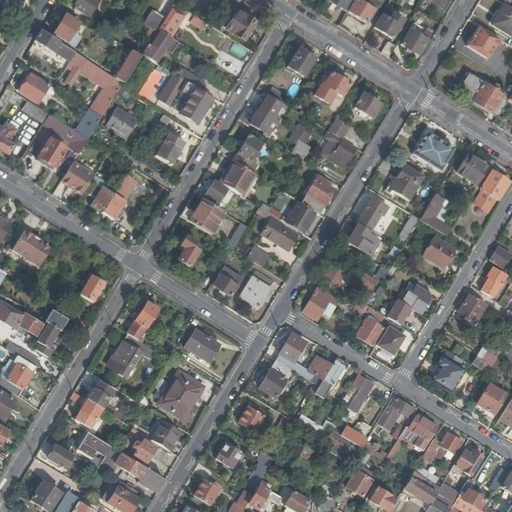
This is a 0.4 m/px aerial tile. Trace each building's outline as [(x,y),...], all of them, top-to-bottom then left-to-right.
[(0,0),(0,3),(14,12),(21,0),(0,0)] [(95,0),(77,0),(71,9),(86,20),(98,2),(95,0)] [(326,0),(347,14),(355,0),(326,0)] [(381,4),(373,0),(355,0),(347,14),(365,25),(368,19),(373,12),(375,13),(381,4)] [(491,27),(510,39),(511,35),(511,11),(504,6),(491,27)] [(164,19),(152,11),(142,26),(150,32),(155,34),(157,30),(164,19)] [(236,14),(232,19),(226,15),(219,27),(243,42),(244,39),(246,39),(248,35),(248,34),(249,31),(251,31),(253,27),(252,26),(253,24),(249,21),(248,22),(244,20),(243,18),(238,15),(236,14)] [(163,23),(166,25),(161,33),(170,38),(175,31),(173,29),(179,19),(173,15),(170,20),(166,18),(163,23)] [(193,15),(188,25),(202,31),(207,22),(193,15)] [(389,21),(381,17),(373,30),(391,41),(399,28),(403,22),(392,15),(389,21)] [(74,35),(80,26),(66,16),(54,35),(67,44),(68,43),(75,47),(80,39),(74,35)] [(409,23),(404,32),(398,41),(402,43),(412,25),(409,23)] [(430,36),(412,25),(402,43),(400,47),(417,57),(430,36)] [(465,46),(487,61),(501,41),(478,27),(465,46)] [(157,30),(155,34),(141,57),(155,65),(165,50),(172,54),(178,44),(170,38),(161,33),(157,30)] [(52,55),(53,54),(69,64),(75,55),(40,32),(33,44),(52,55)] [(155,34),(150,32),(134,57),(139,60),(141,57),(155,34)] [(232,44),(229,51),(244,58),(247,52),(232,44)] [(389,45),(386,45),(379,55),(387,59),(394,48),(389,45)] [(511,50),(506,46),(502,52),(511,58),(511,50)] [(302,79),(314,61),(299,50),(286,69),(302,79)] [(134,57),(131,54),(114,80),(122,86),(139,60),(134,57)] [(75,70),(80,73),(87,63),(75,55),(69,64),(68,65),(75,70)] [(80,73),(78,75),(104,91),(90,112),(102,120),(110,106),(122,86),(114,80),(87,63),(80,73)] [(75,70),(65,84),(70,88),(78,75),(80,73),(75,70)] [(183,72),(177,80),(185,85),(199,93),(204,85),(183,72)] [(37,106),(49,89),(28,75),(17,93),(37,106)] [(331,75),(329,77),(327,76),(314,97),(327,106),(334,95),(340,99),(348,86),(331,75)] [(471,95),(475,97),(473,102),(471,104),(488,116),(490,114),(497,118),(507,101),(466,77),(460,87),(471,95)] [(170,110),(196,126),(211,101),(199,93),(185,85),(170,110)] [(270,91),(267,96),(279,104),(282,99),(270,91)] [(380,107),(362,96),(353,110),(370,122),(380,107)] [(257,112),(250,122),(241,116),(237,123),(267,141),(277,126),(271,121),(280,107),(266,99),(259,109),(252,105),(251,108),(257,112)] [(26,103),(21,112),(43,125),(43,124),(47,118),(48,117),(26,103)] [(110,106),(102,120),(99,124),(125,141),(137,122),(110,106)] [(48,117),(47,118),(43,124),(54,130),(57,132),(61,125),(48,117)] [(165,128),(184,140),(188,134),(169,122),(165,128)] [(415,124),(408,137),(417,143),(425,130),(415,124)] [(0,152),(8,158),(13,149),(9,146),(16,133),(6,127),(0,125),(0,152)] [(57,132),(54,130),(47,141),(48,141),(63,151),(65,149),(67,150),(71,143),(76,135),(61,125),(57,132)] [(298,128),(290,142),(295,145),(297,142),(303,132),(304,132),(298,128)] [(93,134),(88,131),(83,139),(87,141),(88,142),(93,134)] [(311,137),(303,132),(297,142),(304,147),(311,137)] [(76,135),(71,143),(67,150),(72,153),(77,156),(87,141),(83,139),(76,135)] [(427,136),(425,137),(412,157),(438,174),(452,152),(427,136)] [(260,146),(247,138),(231,163),(250,175),(254,168),(249,165),(260,146)] [(355,152),(335,140),(332,145),(337,147),(327,163),(341,172),(346,164),(347,164),(355,152)] [(53,170),(64,152),(63,151),(48,141),(37,160),(53,170)] [(297,142),(295,145),(288,155),(300,163),(309,149),(304,147),(297,142)] [(170,168),(180,153),(164,143),(154,158),(170,168)] [(77,156),(72,153),(67,162),(72,165),(77,156)] [(466,157),(455,175),(476,188),(487,170),(466,157)] [(250,175),(231,163),(218,186),(240,200),(254,178),(250,175)] [(309,168),(300,163),(298,166),(307,171),(309,168)] [(444,167),(435,181),(441,184),(449,170),(444,167)] [(404,168),(397,181),(394,179),(385,195),(389,198),(391,195),(409,205),(423,180),(404,168)] [(90,184),(68,171),(57,190),(78,203),(90,184)] [(497,202),(508,184),(491,173),(480,191),(483,193),(475,205),(488,213),(496,202),(497,202)] [(105,180),(96,174),(93,179),(102,184),(105,180)] [(327,185),(317,179),(299,206),(303,208),(304,209),(315,215),(317,217),(325,204),(326,203),(333,193),(325,188),(327,185)] [(94,202),(90,209),(101,216),(112,198),(103,193),(107,188),(102,184),(99,190),(94,187),(87,197),(94,202)] [(212,184),(203,199),(216,207),(225,192),(212,184)] [(107,188),(103,193),(112,198),(115,193),(107,188)] [(443,201),(434,195),(419,222),(418,222),(445,239),(449,232),(450,231),(433,220),(441,207),(440,207),(443,201)] [(124,206),(112,198),(101,216),(113,224),(124,206)] [(194,214),(185,208),(179,219),(207,237),(222,214),(201,201),(194,214)] [(386,210),(371,201),(355,226),(358,227),(370,234),(380,218),(381,219),(386,210)] [(270,211),(262,206),(259,210),(260,211),(267,215),(270,211)] [(304,209),(303,208),(298,216),(292,212),(287,221),(279,216),(276,221),(292,231),(297,234),(302,237),(309,225),(315,215),(304,209)] [(260,211),(258,214),(257,216),(266,221),(269,217),(267,215),(260,211)] [(269,217),(266,221),(269,224),(272,226),(275,221),(269,217)] [(411,217),(398,239),(405,244),(418,222),(419,222),(411,217)] [(0,221),(0,245),(12,226),(4,221),(2,223),(0,221)] [(269,224),(266,229),(279,237),(282,232),(272,226),(269,224)] [(245,229),(239,225),(225,248),(231,252),(245,229)] [(358,227),(352,238),(374,251),(379,243),(369,237),(371,235),(370,234),(358,227)] [(452,227),(450,231),(449,232),(454,235),(458,238),(461,233),(452,227)] [(18,228),(7,247),(11,249),(23,231),(18,228)] [(286,253),(295,238),(290,235),(285,231),(286,230),(284,229),(282,232),(279,237),(266,229),(261,237),(286,253)] [(454,235),(449,232),(445,239),(450,241),(454,235)] [(25,234),(13,254),(39,270),(50,252),(33,242),(35,240),(25,234)] [(458,238),(454,235),(450,241),(454,244),(458,238)] [(192,249),(195,245),(185,238),(179,248),(183,251),(176,263),(188,270),(199,253),(198,252),(199,250),(197,249),(196,251),(192,249)] [(361,254),(369,259),(374,251),(352,238),(347,245),(354,250),(355,249),(362,253),(361,254)] [(445,272),(455,254),(435,242),(424,260),(445,272)] [(225,248),(214,265),(221,270),(222,268),(231,252),(225,248)] [(502,269),(509,256),(497,248),(489,261),(502,269)] [(400,253),(393,249),(387,259),(393,263),(400,253)] [(250,251),(248,250),(242,259),(244,261),(250,251)] [(259,256),(250,251),(244,261),(251,265),(260,271),(267,259),(260,255),(259,256)] [(511,272),(511,267),(508,265),(502,274),(509,278),(511,272)] [(396,268),(392,266),(387,274),(384,279),(389,281),(396,268)] [(228,300),(234,290),(236,291),(242,281),(222,268),(221,270),(215,279),(217,280),(211,289),(228,300)] [(321,285),(334,293),(343,278),(330,270),(321,285)] [(370,293),(375,285),(379,287),(384,279),(387,274),(380,270),(372,283),(364,278),(359,286),(370,293)] [(484,285),(485,286),(480,294),(491,301),(506,279),(492,270),(487,279),(488,279),(484,285)] [(10,271),(8,275),(30,290),(35,283),(23,275),(22,278),(10,271)] [(258,308),(272,285),(253,273),(238,299),(253,308),(258,308)] [(36,280),(49,288),(52,284),(39,276),(36,280)] [(92,306),(103,287),(90,279),(79,298),(92,306)] [(35,283),(30,290),(41,297),(46,289),(35,282),(35,283)] [(406,295),(399,305),(410,312),(418,317),(430,298),(415,289),(410,298),(406,295)] [(323,313),(330,317),(338,303),(318,291),(304,314),(318,322),(323,313)] [(372,299),(367,296),(361,305),(367,308),(372,299)] [(457,314),(475,325),(485,307),(467,296),(457,314)] [(349,299),(344,307),(356,314),(361,306),(349,299)] [(399,305),(397,303),(386,321),(388,322),(399,329),(410,312),(399,305)] [(361,305),(361,306),(356,314),(361,317),(363,313),(366,309),(367,308),(361,305)] [(157,313),(146,306),(126,337),(137,343),(157,313)] [(33,352),(48,362),(54,353),(49,350),(59,333),(61,334),(68,322),(52,311),(42,328),(34,340),(36,341),(37,339),(38,339),(39,339),(39,340),(38,342),(34,350),(33,352)] [(27,313),(18,329),(34,340),(42,328),(31,321),(33,317),(27,313)] [(365,323),(365,322),(381,332),(384,327),(382,325),(369,318),(370,317),(363,313),(361,317),(360,319),(365,323)] [(370,317),(369,318),(382,325),(384,320),(372,313),(370,317)] [(91,315),(86,323),(91,327),(96,318),(91,315)] [(371,349),(382,332),(381,332),(365,322),(365,323),(355,340),(371,349)] [(403,341),(387,331),(375,349),(392,359),(403,341)] [(207,366),(218,347),(194,332),(183,350),(207,366)] [(142,355),(148,359),(152,353),(137,343),(126,337),(107,369),(122,379),(129,367),(132,369),(142,355)] [(303,347),(291,339),(275,365),(292,375),(317,391),(322,383),(330,369),(316,361),(307,375),(291,365),(303,347)] [(176,346),(171,343),(162,359),(167,362),(170,356),(176,346)] [(461,369),(438,355),(424,379),(434,385),(436,381),(449,389),(461,369)] [(35,362),(26,357),(22,362),(31,368),(35,362)] [(3,385),(0,383),(0,387),(17,399),(36,371),(31,368),(22,362),(18,359),(15,364),(10,361),(0,375),(0,378),(5,382),(3,385)] [(472,367),(480,372),(484,365),(476,360),(472,367)] [(334,364),(330,369),(322,383),(332,388),(343,370),(334,364)] [(260,389),(276,399),(292,375),(275,365),(260,389)] [(203,390),(179,375),(160,407),(183,421),(203,390)] [(374,387),(364,381),(339,422),(345,426),(347,421),(352,424),(374,387)] [(111,394),(98,385),(86,404),(100,412),(111,394)] [(490,417),(503,397),(487,387),(474,408),(490,417)] [(312,391),(305,402),(309,405),(316,393),(312,391)] [(0,394),(0,420),(3,422),(14,404),(0,394)] [(70,401),(80,407),(84,402),(73,396),(70,401)] [(411,412),(392,400),(381,419),(389,424),(396,414),(406,420),(411,412)] [(511,401),(510,401),(497,422),(507,428),(508,426),(511,427),(511,401)] [(75,422),(89,431),(100,412),(86,404),(75,422)] [(253,436),(266,414),(250,405),(237,427),(253,436)] [(415,414),(411,412),(406,420),(409,422),(415,414)] [(299,416),(296,422),(321,435),(325,428),(299,416)] [(283,419),(271,439),(283,447),(295,427),(283,419)] [(416,419),(408,432),(419,439),(413,448),(422,454),(436,431),(416,419)] [(171,446),(179,435),(163,425),(151,443),(169,454),(173,448),(171,446)] [(135,427),(131,432),(136,435),(146,440),(149,435),(135,427)] [(399,427),(391,439),(397,443),(398,440),(402,435),(405,430),(399,427)] [(0,448),(9,435),(0,429),(0,448)] [(345,430),(339,439),(359,452),(365,443),(345,430)] [(405,430),(402,435),(412,442),(408,447),(409,448),(413,450),(413,448),(419,439),(408,432),(405,430)] [(136,435),(131,432),(123,445),(126,447),(128,448),(136,435)] [(88,436),(83,433),(72,452),(77,454),(88,436)] [(402,435),(398,440),(403,443),(406,446),(405,449),(407,450),(409,448),(408,447),(412,442),(402,435)] [(110,450),(88,436),(77,454),(91,463),(97,454),(104,460),(110,450)] [(461,444),(446,436),(440,447),(439,448),(444,451),(453,457),(461,444)] [(354,462),(359,454),(330,437),(326,444),(333,448),(330,456),(342,463),(345,457),(354,462)] [(398,440),(397,443),(386,460),(391,463),(403,443),(398,440)] [(135,453),(132,458),(145,466),(154,451),(137,441),(131,450),(135,453)] [(302,474),(312,456),(292,444),(278,468),(290,475),(294,469),(302,474)] [(49,458),(47,461),(63,472),(71,460),(52,447),(46,457),(49,458)] [(230,472),(240,457),(224,447),(215,463),(230,472)] [(361,453),(362,453),(370,458),(383,465),(385,461),(364,448),(361,453)] [(433,450),(429,448),(418,466),(423,469),(425,465),(428,466),(436,452),(433,450)] [(110,450),(104,460),(157,494),(164,483),(121,457),(117,455),(114,452),(110,450)] [(370,458),(362,453),(357,462),(365,467),(370,458)] [(463,453),(454,469),(469,478),(480,460),(473,455),(471,458),(463,453)] [(97,454),(91,463),(89,467),(97,471),(104,460),(97,454)] [(259,466),(246,488),(255,493),(257,489),(260,485),(264,477),(273,463),(262,457),(257,465),(259,466)] [(386,460),(385,461),(383,465),(386,468),(391,470),(394,465),(391,463),(386,460)] [(500,471),(492,483),(500,487),(507,475),(500,471)] [(361,500),(371,484),(354,473),(345,490),(361,500)] [(420,479),(412,475),(409,481),(416,486),(420,479)] [(511,476),(510,475),(501,490),(510,496),(511,492),(511,476)] [(436,481),(429,476),(425,482),(433,487),(436,481)] [(425,482),(420,479),(416,486),(421,488),(425,482)] [(416,486),(409,481),(400,495),(410,501),(416,498),(429,506),(431,503),(435,497),(421,488),(416,486)] [(425,482),(421,488),(435,497),(435,496),(439,490),(433,487),(425,482)] [(208,508),(217,493),(202,484),(193,499),(208,508)] [(260,485),(257,489),(266,494),(268,491),(260,485)] [(43,511),(50,511),(60,497),(42,486),(30,504),(43,511)] [(114,511),(131,511),(137,503),(110,486),(99,503),(114,511)] [(439,490),(435,496),(452,507),(460,494),(463,489),(459,487),(453,496),(440,488),(439,490)] [(255,493),(251,500),(246,507),(253,511),(263,511),(269,504),(276,508),(280,503),(266,494),(257,489),(255,493)] [(376,492),(369,504),(381,511),(389,511),(395,503),(376,492)] [(464,497),(460,494),(452,507),(452,508),(458,511),(460,511),(465,504),(478,511),(484,502),(468,492),(464,497)] [(78,503),(66,495),(54,511),(72,511),(77,506),(78,503)] [(235,507),(242,511),(250,499),(243,495),(239,501),(235,507)] [(303,511),(308,506),(293,496),(283,511),(303,511)] [(446,511),(440,509),(431,503),(429,506),(425,511),(446,511)]
